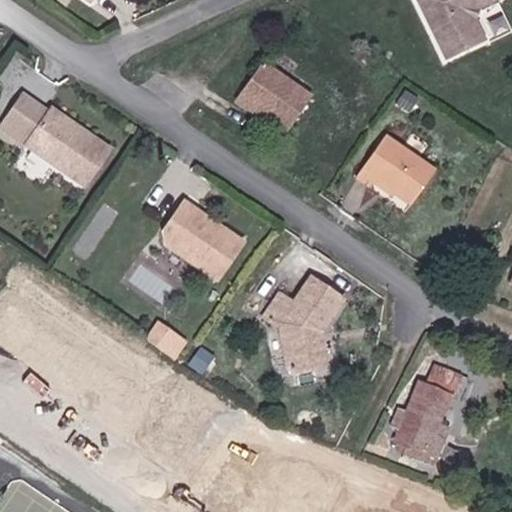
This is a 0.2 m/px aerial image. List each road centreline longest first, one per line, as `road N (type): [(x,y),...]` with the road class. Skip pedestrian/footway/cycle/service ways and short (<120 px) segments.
road 1 (residential): [(92,62),(424,301),(413,325)]
road 2 (residential): [(167,511),(205,468),(265,443),(338,463),(447,511)]
road 3 (residential): [(0,406),(159,511)]
road 4 (residential): [(92,62),(227,0)]
